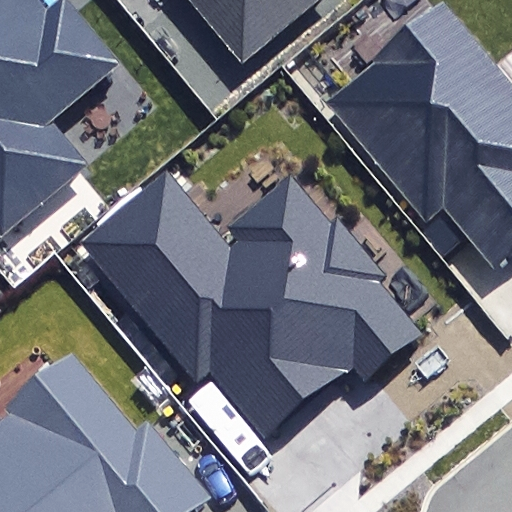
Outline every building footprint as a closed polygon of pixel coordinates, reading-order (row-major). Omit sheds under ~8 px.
[(0,0),(0,234),(1,236),(88,164),(52,121),(121,63),(68,0),(55,0),(46,8),(38,0),(0,0)] [(190,0),(242,62),(316,0),(190,0)] [(443,208),(492,267),(511,250),(511,82),(446,3),(327,101),(427,221),(443,208)] [(266,439),(352,369),(364,383),(423,334),(380,281),(386,276),(337,218),(329,225),(290,177),(229,227),(239,239),(229,248),(168,173),(82,243),(197,383),(210,372),(266,439)] [(194,511),(211,498),(147,420),(135,431),(72,355),(7,408),(11,413),(0,422),(0,511),(194,511)]
